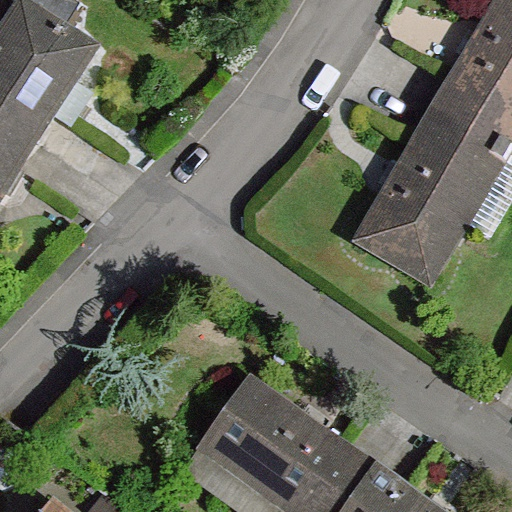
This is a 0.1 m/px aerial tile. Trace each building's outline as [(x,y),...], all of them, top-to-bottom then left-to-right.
[(511,0),(508,0),(441,116),(507,155),(511,146),(511,0)] [(24,12),(0,49),(0,120),(38,145),(57,112),(92,55),(24,12)] [(441,116),(366,243),(434,282),(507,155),(441,116)] [(0,120),(0,203),(20,172),(38,145),(0,120)] [(343,452),(254,388),(189,476),(241,511),(347,511),(375,474),(343,452)] [(429,511),(403,494),(375,474),(347,511),(429,511)]
